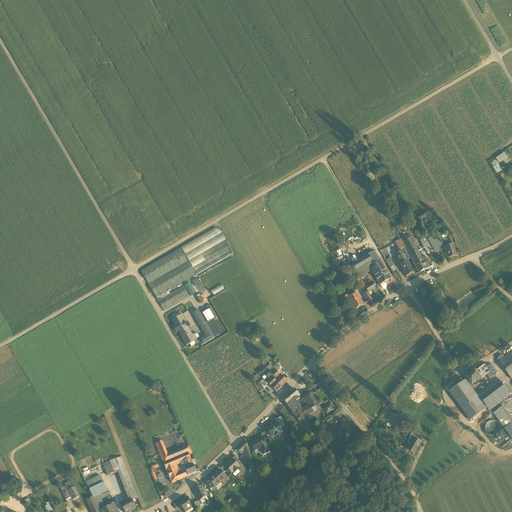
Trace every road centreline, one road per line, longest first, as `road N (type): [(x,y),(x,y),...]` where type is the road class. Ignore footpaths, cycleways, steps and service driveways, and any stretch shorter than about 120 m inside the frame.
road 1 (track): [(0,346),(497,57)]
road 2 (track): [(0,40),(133,269)]
road 3 (residential): [(311,365),(399,292),(511,237)]
road 4 (unclassified): [(133,269),(234,443)]
road 5 (unclassified): [(311,365),(421,511)]
road 6 (unknown): [(1,345),(67,511)]
